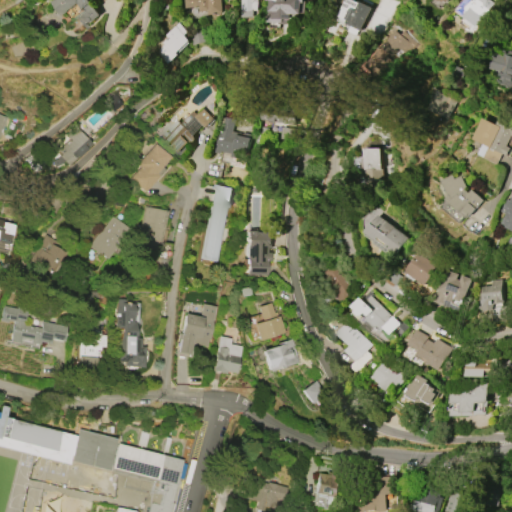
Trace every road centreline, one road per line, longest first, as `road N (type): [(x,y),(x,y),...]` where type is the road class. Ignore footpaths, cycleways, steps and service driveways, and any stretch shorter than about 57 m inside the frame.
road 1 (residential): [(148,0),(124,69),(25,150),(16,177),(34,184),(64,175),(195,58),(312,76),(293,197),(294,271),(320,354),(376,422),(410,434),(511,439)]
road 2 (residential): [(511,447),(432,458),(375,454),(286,431),(241,407),(165,398),(59,401),(0,386)]
road 3 (residential): [(312,76),(336,210),(357,262),(441,326),(511,332)]
road 4 (residential): [(165,398),(181,233),(208,131)]
